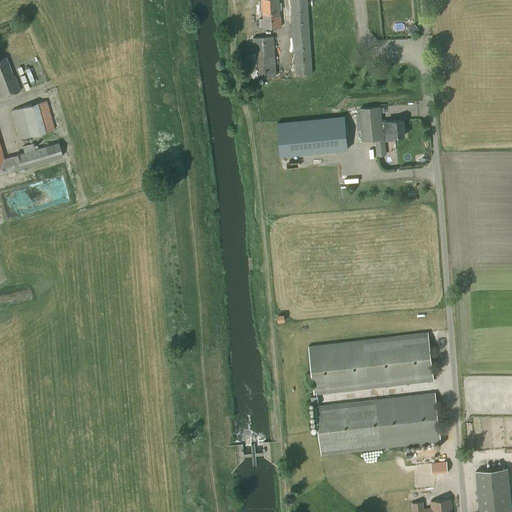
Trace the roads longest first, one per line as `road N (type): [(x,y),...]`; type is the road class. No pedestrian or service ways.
road 1 (track): [(285,511),(260,218),(230,0)]
road 2 (unclassified): [(465,511),(431,99)]
